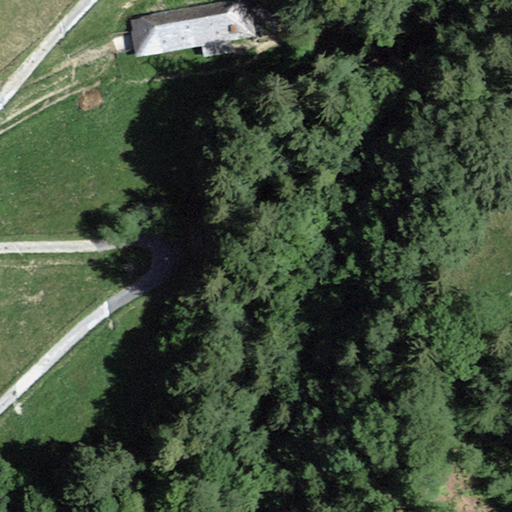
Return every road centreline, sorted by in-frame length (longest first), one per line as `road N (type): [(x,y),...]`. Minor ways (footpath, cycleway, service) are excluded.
road 1 (track): [(0,249),(99,245),(136,234),(154,240),(164,261),(157,278),(108,308),(0,406)]
road 2 (track): [(89,0),(0,102)]
